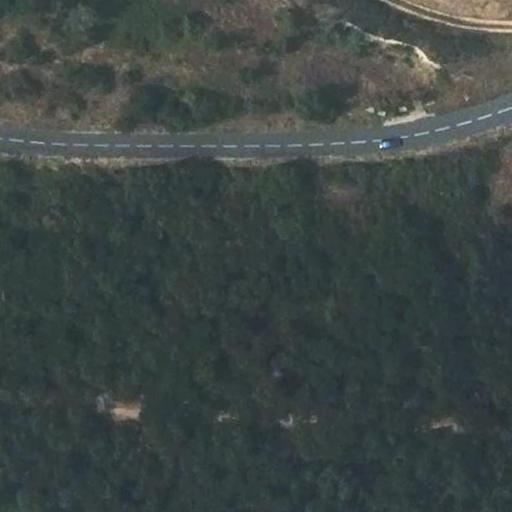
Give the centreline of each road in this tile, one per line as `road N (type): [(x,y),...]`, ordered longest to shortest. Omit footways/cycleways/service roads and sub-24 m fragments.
road 1 (unclassified): [(0,138),(207,146),(374,140),(511,106)]
road 2 (track): [(383,0),(421,17),(511,27)]
